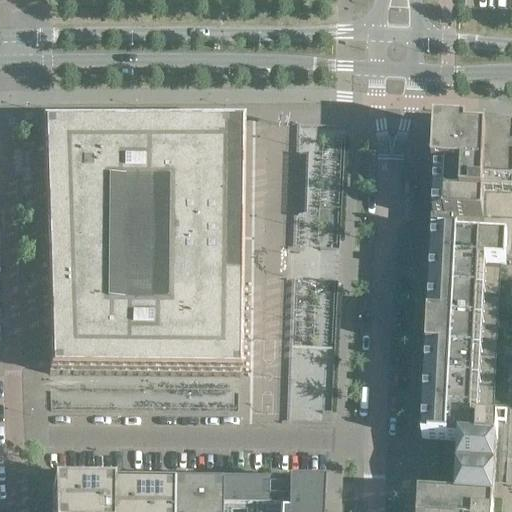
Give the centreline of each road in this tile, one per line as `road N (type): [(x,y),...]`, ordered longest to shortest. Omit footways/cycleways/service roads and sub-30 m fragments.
road 1 (residential): [(1,61),(13,443)]
road 2 (tertiary): [(375,34),(0,36)]
road 3 (tertiary): [(1,61),(373,69)]
road 4 (residential): [(13,443),(373,445)]
road 5 (residential): [(390,172),(373,445)]
